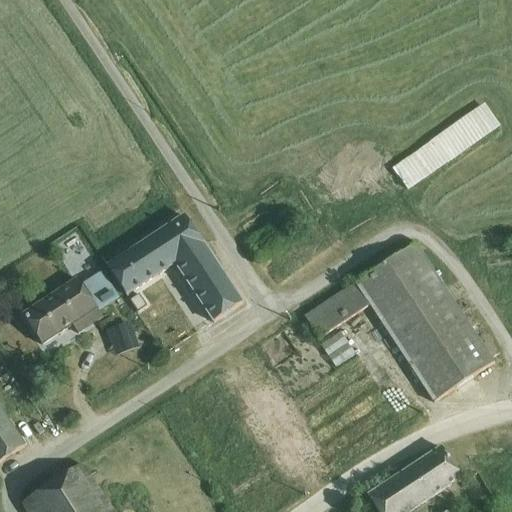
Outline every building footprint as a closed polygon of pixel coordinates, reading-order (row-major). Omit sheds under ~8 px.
[(484,109),(393,171),(407,191),(497,129),(484,109)] [(184,219),(110,269),(129,298),(176,268),(213,325),(242,306),(184,219)] [(270,231),(248,245),(258,260),(280,246),(270,231)] [(416,246),(305,319),(319,341),(370,308),(434,405),(494,365),(416,246)] [(77,280),(21,317),(43,349),(73,329),(78,336),(103,319),(99,313),(120,300),(102,274),(82,287),(77,280)] [(139,295),(129,301),(138,314),(147,308),(139,295)] [(0,465),(25,449),(0,412),(0,465)] [(441,450),(368,498),(376,511),(414,511),(462,480),(441,450)] [(55,484),(21,506),(25,511),(111,511),(82,466),(67,476),(55,484)]
